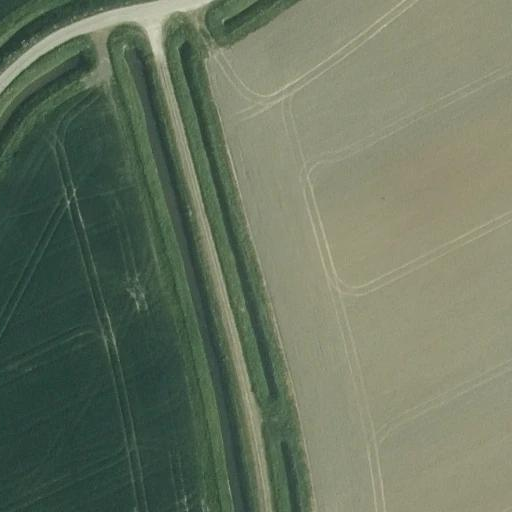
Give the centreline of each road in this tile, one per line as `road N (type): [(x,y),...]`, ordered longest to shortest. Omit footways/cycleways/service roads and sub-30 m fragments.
road 1 (track): [(263,511),(243,383),(148,9)]
road 2 (unclassified): [(0,84),(87,24),(193,0)]
